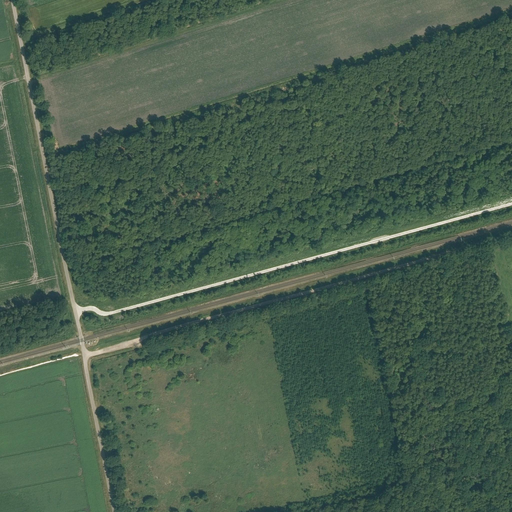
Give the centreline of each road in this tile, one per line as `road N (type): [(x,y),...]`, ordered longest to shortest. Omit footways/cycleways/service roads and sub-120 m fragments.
road 1 (unclassified): [(114,511),(12,0)]
road 2 (track): [(511,204),(130,308),(75,312)]
road 3 (track): [(511,235),(85,355)]
